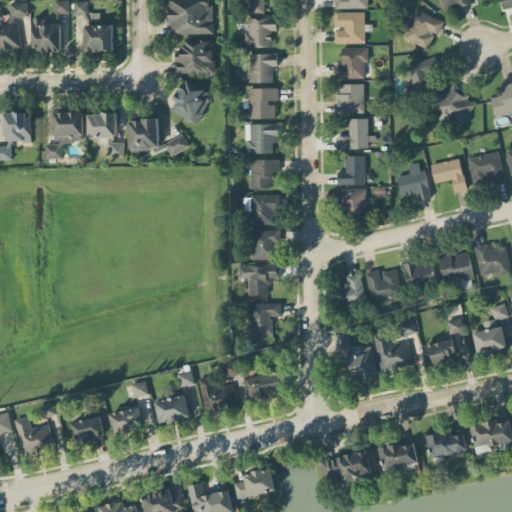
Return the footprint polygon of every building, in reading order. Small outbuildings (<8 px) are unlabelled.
[(69,12),(69,0),(54,0),(54,13),(69,12)] [(85,50),(113,50),(113,23),(100,23),(100,12),(88,12),(87,0),(79,0),(73,0),(74,14),(85,14),(85,50)] [(212,32),(211,0),(168,0),(169,33),(212,32)] [(264,11),(263,0),(246,0),(246,12),(264,11)] [(438,0),(443,11),(471,1),(470,0),(438,0)] [(27,1),(9,2),(10,18),(27,17),(27,1)] [(0,49),(21,47),(18,20),(2,23),(0,9),(0,49)] [(404,38),(429,47),(433,32),(438,34),(443,19),(414,9),(404,38)] [(334,11),(334,27),(334,42),(364,43),(364,11),(334,11)] [(248,17),(248,33),(244,33),(245,46),(271,46),(271,29),(277,29),(276,16),(248,17)] [(33,50),(61,49),(61,20),(32,20),(33,50)] [(178,73),(214,72),(212,39),(181,41),(181,52),(177,52),(178,73)] [(367,46),(341,47),(341,64),(335,64),(335,77),(364,76),(364,61),(367,60),(367,46)] [(250,81),(273,81),(273,65),(277,65),(277,52),(249,53),(250,81)] [(413,87),(440,80),(434,57),(408,64),(413,87)] [(213,94),(185,78),(173,99),(176,100),(171,109),(196,123),(213,94)] [(490,96),(495,115),(511,111),(511,81),(503,84),(505,92),(490,96)] [(474,104),(467,98),(470,94),(452,82),(436,106),(461,124),(474,104)] [(363,83),(340,83),(340,92),(336,92),(336,112),(364,112),(363,83)] [(278,87),(248,87),(248,97),(242,97),(242,106),(248,107),(248,117),(275,118),(275,101),(278,101),(278,87)] [(31,140),(31,111),(4,111),(4,140),(31,140)] [(45,157),(62,157),(62,141),(82,141),(82,111),(54,111),(54,143),(45,143),(45,157)] [(87,112),(88,137),(116,136),(116,112),(87,112)] [(348,135),(336,135),(336,147),(372,147),(372,134),(368,134),(368,117),(349,117),(348,135)] [(159,147),(158,118),(129,118),(130,148),(159,147)] [(273,152),(273,141),(278,141),(278,122),(245,123),(245,152),(273,152)] [(189,145),(182,132),(164,143),(172,155),(189,145)] [(109,155),(123,156),(124,142),(109,142),(109,155)] [(0,158),(12,158),(11,143),(0,143),(0,158)] [(504,178),(498,150),(467,158),(474,186),(504,178)] [(364,154),(345,155),(345,171),(338,171),(339,184),(365,183),(364,154)] [(434,182),(452,178),(454,191),(466,189),(459,157),(430,163),(434,182)] [(271,186),(271,172),(279,171),(279,158),(250,159),(251,187),(271,186)] [(418,199),(431,196),(425,168),(420,169),(418,161),(408,164),(410,172),(397,175),(401,195),(416,191),(418,199)] [(366,187),(339,188),(340,216),(367,216),(366,187)] [(246,194),(245,223),(276,224),(276,194),(246,194)] [(279,228),(251,229),(252,259),(279,258),(279,228)] [(510,271),(506,246),(489,248),(488,243),(474,245),(479,274),(496,271),(496,274),(510,271)] [(452,254),(452,251),(438,254),(444,283),(473,277),(468,251),(452,254)] [(403,262),(406,286),(435,282),(431,258),(403,262)] [(239,264),(239,277),(248,277),(248,294),(269,294),(268,276),(279,276),(279,264),(239,264)] [(379,268),(365,272),(372,301),(402,294),(396,268),(380,272),(379,268)] [(348,283),(335,287),(341,306),(367,298),(359,272),(346,275),(348,283)] [(281,301),(248,302),(249,333),(272,332),(272,316),(281,316),(281,301)] [(490,306),(494,319),(509,315),(504,302),(490,306)] [(449,333),(464,330),(462,316),(446,319),(449,333)] [(402,336),(416,331),(411,317),(397,322),(402,336)] [(506,347),(503,326),(474,330),(477,351),(506,347)] [(373,334),(381,371),(413,365),(408,340),(389,344),(387,331),(373,334)] [(334,333),(335,353),(350,353),(349,333),(334,333)] [(457,355),(453,338),(424,344),(428,361),(457,355)] [(348,376),(375,373),(372,346),(359,347),(360,354),(345,356),(348,376)] [(221,363),(225,376),(240,372),(236,359),(221,363)] [(178,371),(179,385),(194,383),(192,369),(178,371)] [(282,392),(277,370),(246,378),(251,399),(282,392)] [(198,378),(205,411),(236,404),(231,383),(214,387),(212,375),(198,378)] [(134,396),(149,393),(146,379),(131,383),(134,396)] [(155,399),(158,422),(189,417),(185,395),(155,399)] [(57,413),(52,400),(40,404),(44,417),(57,413)] [(129,429),(128,424),(142,421),(139,406),(109,413),(113,432),(129,429)] [(0,432),(11,431),(9,411),(0,412),(0,432)] [(70,422),(75,441),(104,433),(99,414),(70,422)] [(21,455),(53,449),(48,423),(30,427),(28,416),(15,418),(21,455)] [(511,439),(511,425),(510,419),(499,422),(498,418),(470,424),(476,448),(511,439)] [(464,432),(452,435),(451,429),(426,433),(431,456),(467,450),(464,432)] [(418,461),(413,439),(379,447),(384,471),(403,467),(403,464),(418,461)] [(341,482),(372,477),(367,450),(319,458),(323,480),(340,477),(341,482)] [(275,490),(271,467),(243,472),(245,480),(234,482),(237,497),(275,490)] [(193,511),(227,511),(234,511),(230,489),(204,494),(201,481),(188,484),(193,511)] [(145,511),(172,511),(187,509),(183,493),(172,495),(171,489),(142,495),(145,511)] [(98,506),(100,511),(139,511),(136,503),(125,506),(123,499),(98,506)]
